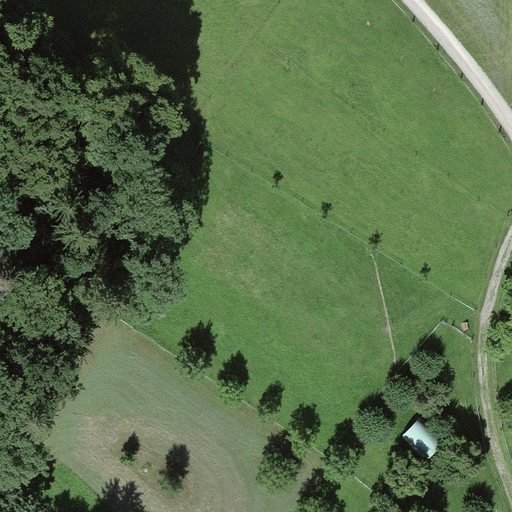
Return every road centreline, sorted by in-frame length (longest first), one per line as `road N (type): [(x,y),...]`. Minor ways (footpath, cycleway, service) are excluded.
road 1 (track): [(511,244),(496,277),(487,357),(499,462),(511,496)]
road 2 (unclassified): [(511,133),(411,0)]
